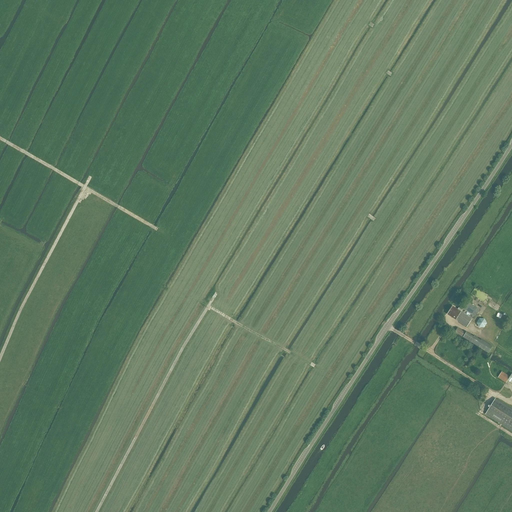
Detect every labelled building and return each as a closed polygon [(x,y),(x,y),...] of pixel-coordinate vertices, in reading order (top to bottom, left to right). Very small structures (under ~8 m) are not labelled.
[(480,310),(469,303),(465,309),(461,307),(458,310),(453,307),(448,314),(467,327),(475,316),(475,317),(480,310)] [(462,337),(465,333),(457,328),(455,332),(462,337)] [(488,354),(488,353),(493,347),(475,335),(474,337),(466,332),(463,337),(488,354)] [(506,383),(510,377),(502,372),(498,378),(506,383)] [(511,409),(495,399),(485,415),(511,431),(511,409)]
